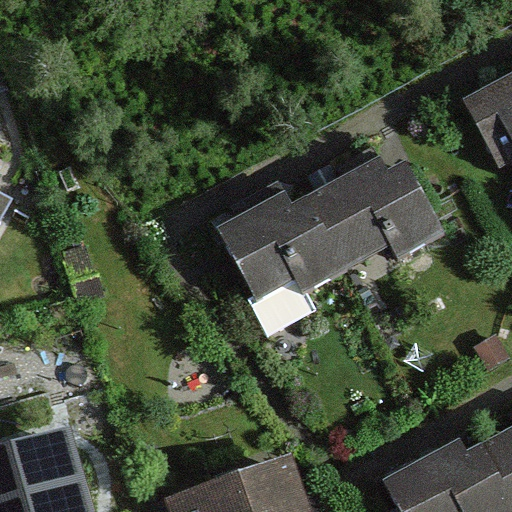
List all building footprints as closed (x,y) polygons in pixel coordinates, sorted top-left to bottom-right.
[(511,87),(465,112),(498,172),(511,164),(511,87)] [(384,173),(315,209),(352,279),(393,258),(399,268),(445,244),(410,179),(393,188),(384,173)] [(285,210),(220,245),(255,311),(302,287),(310,302),(352,279),(315,209),(291,222),(285,210)] [(91,511),(70,442),(0,460),(0,511),(91,511)] [(511,511),(511,447),(484,462),(510,511),(511,511)] [(468,455),(389,497),(396,511),(510,511),(484,462),(474,467),(468,455)] [(308,511),(292,462),(163,505),(165,511),(308,511)]
